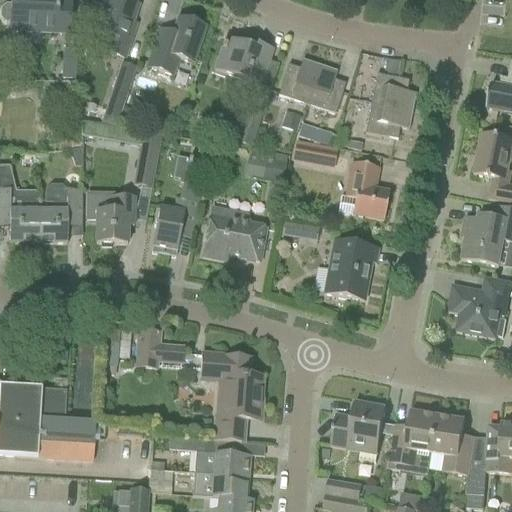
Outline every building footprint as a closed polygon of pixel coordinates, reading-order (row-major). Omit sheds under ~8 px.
[(10,0),(10,8),(5,8),(0,12),(0,19),(4,24),(9,25),(8,34),(69,38),(70,5),(57,4),(57,0),(10,0)] [(128,33),(137,8),(111,0),(105,0),(94,35),(105,39),(100,54),(123,62),(132,35),(128,33)] [(149,61),(145,73),(172,82),(178,63),(192,68),(198,50),(205,31),(177,21),(172,37),(158,33),(155,42),(149,61)] [(243,50),(241,47),(224,41),(213,74),(241,84),(244,76),(262,83),(272,53),(256,48),(253,55),(242,51),(243,50)] [(305,109),(319,69),(301,63),(298,72),(287,68),(276,100),(305,109)] [(511,65),(510,65),(507,82),(499,80),(499,81),(500,82),(499,88),(490,86),(485,112),(511,117),(511,65)] [(124,111),(137,73),(122,68),(101,127),(116,132),(120,123),(124,111)] [(333,83),(336,74),(319,69),(305,109),(334,119),(344,87),(333,83)] [(405,96),(408,84),(376,78),(370,107),(411,115),(414,97),(405,96)] [(408,133),(411,115),(370,107),(364,137),(396,143),(399,131),(408,133)] [(124,111),(120,123),(132,127),(134,120),(130,113),(124,111)] [(296,136),(302,120),(285,114),(279,130),(296,136)] [(258,128),(243,123),(234,147),(250,152),(258,128)] [(142,137),(79,125),(80,141),(139,152),(142,137)] [(152,192),(162,138),(142,134),(142,137),(139,152),(132,188),(152,192)] [(511,153),(511,138),(500,136),(499,140),(481,137),(473,178),(492,182),(488,202),(511,206),(511,187),(508,186),(511,153)] [(359,154),(362,143),(352,141),(350,152),(359,154)] [(295,147),(292,163),(309,166),(312,150),(295,147)] [(250,155),(245,180),(283,188),(288,162),(250,155)] [(158,211),(150,257),(175,261),(176,255),(180,235),(192,237),(206,165),(186,162),(182,184),(179,203),(175,202),(173,214),(158,211)] [(340,199),(337,216),(350,219),(363,221),(382,225),(388,195),(374,193),(378,172),(358,168),(356,168),(350,201),(340,199)] [(0,223),(8,224),(8,247),(37,247),(36,214),(37,195),(15,195),(9,169),(0,169),(0,223)] [(67,193),(60,187),(50,187),(44,192),(44,214),(36,214),(37,247),(66,247),(66,224),(81,224),(81,193),(67,193)] [(86,201),(85,223),(95,224),(95,248),(126,248),(126,230),(132,230),(132,225),(133,210),(133,202),(86,201)] [(511,212),(498,209),(496,221),(478,218),(477,223),(465,221),(461,241),(465,242),(461,263),(499,271),(503,245),(511,246),(511,212)] [(245,228),(247,219),(211,212),(202,260),(230,265),(231,260),(258,265),(264,232),(245,228)] [(282,226),(280,240),(298,243),(301,229),(282,226)] [(374,267),(377,253),(333,245),(323,298),(363,305),(370,267),(374,267)] [(452,289),(447,316),(459,318),(455,335),(495,343),(496,340),(502,341),(505,324),(499,322),(500,320),(504,320),(510,285),(484,280),(482,295),(452,289)] [(158,349),(159,336),(137,335),(134,371),(156,372),(157,365),(180,367),(182,351),(158,349)] [(64,366),(66,339),(50,339),(49,366),(64,366)] [(245,380),(246,363),(201,359),(199,383),(216,384),(212,445),(239,447),(240,447),(242,424),(258,425),(261,381),(245,380)] [(0,458),(92,464),(94,425),(64,424),(65,394),(2,390),(3,386),(0,385),(0,458)] [(335,418),(329,449),(360,455),(358,463),(375,466),(376,458),(385,411),(353,405),(351,420),(350,425),(336,423),(337,418),(335,418)] [(388,467),(387,472),(399,474),(400,470),(414,472),(417,456),(430,458),(437,419),(410,415),(407,431),(394,428),(393,437),(390,457),(388,467)] [(460,448),(464,424),(437,419),(430,458),(444,460),(441,475),(468,480),(473,450),(460,448)] [(511,461),(511,427),(500,427),(500,432),(488,431),(486,451),(484,476),(511,478),(511,462),(511,461)] [(212,445),(168,442),(167,453),(194,455),(193,478),(247,482),(249,460),(238,459),(239,447),(212,445)] [(466,498),(465,511),(482,511),(483,499),(476,499),(478,465),(470,464),(468,480),(467,486),(466,498)] [(167,483),(168,476),(148,475),(147,494),(174,496),(175,484),(167,483)] [(246,503),(247,482),(193,478),(191,499),(217,501),(252,504),(252,503),(246,503)] [(325,496),(325,498),(342,501),(358,504),(361,490),(358,490),(344,487),(327,484),(325,496)] [(367,488),(364,504),(379,506),(381,491),(367,488)] [(113,497),(111,511),(144,511),(146,495),(130,493),(130,494),(130,496),(118,495),(117,497),(113,497)] [(251,511),(252,504),(217,501),(216,511),(251,511)] [(368,511),(369,506),(368,505),(358,504),(342,501),(339,511),(368,511)] [(450,506),(449,511),(463,511),(464,507),(457,503),(450,506)]
